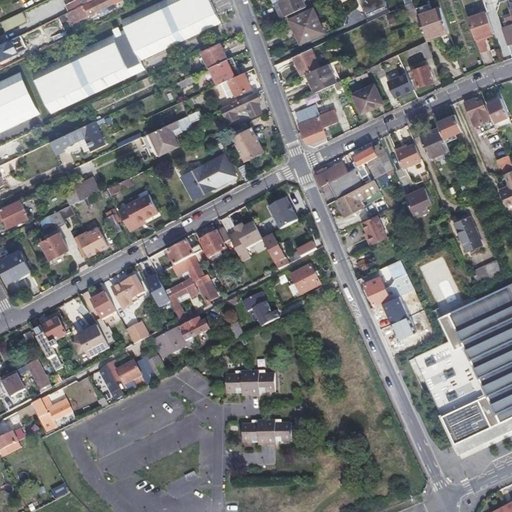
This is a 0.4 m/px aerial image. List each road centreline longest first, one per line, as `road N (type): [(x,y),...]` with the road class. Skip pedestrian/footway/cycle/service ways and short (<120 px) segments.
road 1 (unclassified): [(0,418),(333,244)]
road 2 (residential): [(12,320),(301,165)]
road 3 (residential): [(333,244),(447,498)]
road 4 (residential): [(301,165),(511,70)]
road 5 (residential): [(238,0),(301,165)]
